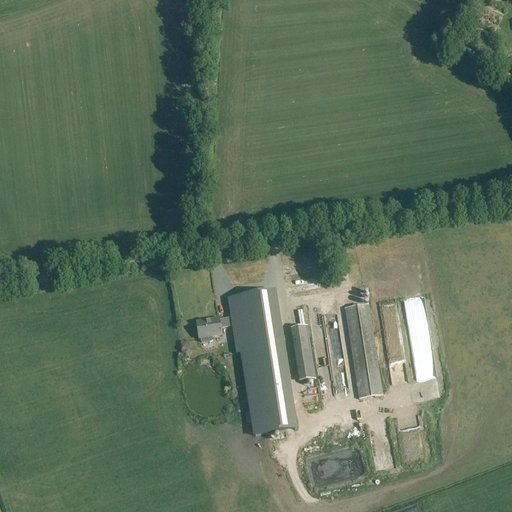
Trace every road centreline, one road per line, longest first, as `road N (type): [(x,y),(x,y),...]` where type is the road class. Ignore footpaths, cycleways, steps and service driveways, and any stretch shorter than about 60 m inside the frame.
road 1 (unclassified): [(0,286),(511,203)]
road 2 (track): [(330,511),(304,496),(296,478),(303,436),(273,242)]
